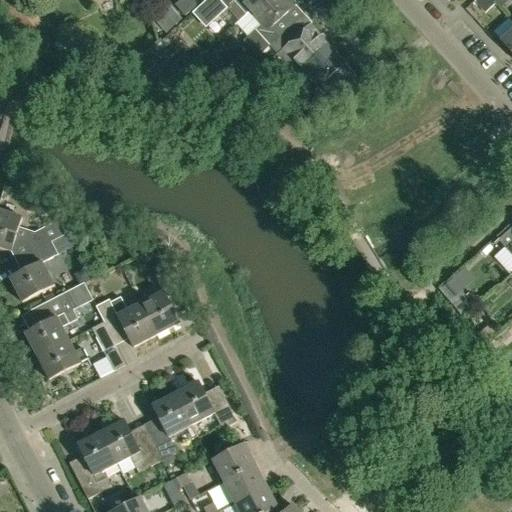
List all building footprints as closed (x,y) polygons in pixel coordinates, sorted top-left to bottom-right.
[(250,13),(263,0),(219,0),(224,5),(231,6),(237,0),(238,0),(249,12),(250,13)] [(269,46),(287,30),(295,23),(288,14),(294,8),(287,0),(263,0),(250,13),(249,12),(235,24),(247,37),(255,30),(269,46)] [(481,8),(486,14),(495,5),(490,0),(477,0),(475,2),(481,8)] [(32,33),(45,20),(29,3),(16,15),(32,33)] [(172,11),(171,10),(156,23),(155,24),(165,35),(176,26),(181,21),(172,11)] [(286,83),(329,43),(322,35),(321,37),(310,26),(295,39),(287,30),(269,46),(278,55),(284,50),(293,61),(279,74),(286,83)] [(511,54),(511,32),(501,42),(511,54)] [(302,84),(309,78),(318,88),(314,91),(320,104),(342,94),(337,83),(334,85),(329,79),(345,64),(335,53),(336,51),(329,43),(286,83),(292,78),(297,84),(302,84)] [(194,68),(184,75),(192,85),(201,78),(194,68)] [(301,92),(284,84),(276,100),(293,109),(301,92)] [(240,95),(239,97),(238,103),(259,108),(261,102),(261,100),(240,95)] [(304,123),(311,127),(323,121),(321,116),(304,123)] [(22,218),(17,217),(0,211),(0,249),(11,253),(22,218)] [(33,252),(51,243),(58,239),(66,235),(59,221),(26,238),(33,252)] [(511,227),(498,240),(511,255),(511,227)] [(51,243),(33,252),(27,255),(33,268),(10,280),(22,303),(54,287),(42,263),(58,255),(51,243)] [(90,281),(85,270),(79,273),(77,281),(80,286),(90,281)] [(140,305),(157,337),(180,325),(168,302),(180,295),(168,271),(155,277),(163,293),(140,305)] [(462,294),(474,283),(464,272),(442,291),(452,302),(462,294)] [(37,357),(37,358),(69,341),(62,328),(78,320),(73,311),(93,301),(84,284),(40,307),(48,323),(25,335),(26,336),(23,341),(31,357),(37,357)] [(140,305),(128,311),(121,297),(110,302),(109,301),(97,307),(105,323),(109,332),(122,326),(134,349),(157,337),(140,305)] [(117,346),(109,332),(105,323),(92,329),(104,353),(117,346)] [(485,343),(495,334),(491,330),(489,327),(481,335),(479,336),(483,341),(485,343)] [(83,349),(75,353),(69,341),(37,358),(38,359),(35,363),(38,369),(43,369),(49,381),(81,364),(80,363),(88,359),(83,349)] [(113,371),(107,358),(93,365),(100,378),(113,371)] [(175,395),(191,425),(192,426),(215,415),(223,430),(237,423),(224,398),(210,405),(198,383),(175,395)] [(192,426),(191,425),(175,395),(152,406),(164,429),(150,437),(163,461),(177,454),(169,438),(192,426)] [(163,461),(150,437),(136,444),(124,421),(101,433),(117,465),(130,458),(139,474),(163,461)] [(104,472),(117,465),(101,433),(78,445),(89,468),(75,475),(88,500),(112,488),(104,472)] [(224,483),(255,467),(244,445),(213,461),(224,483)] [(235,504),(267,488),(255,467),(224,483),(235,504)] [(177,480),(181,488),(190,484),(185,475),(177,480)] [(172,493),(181,488),(177,480),(168,484),(172,493)] [(267,488),(235,504),(239,511),(273,511),(278,510),(267,488)] [(147,511),(140,498),(113,511),(147,511)]
